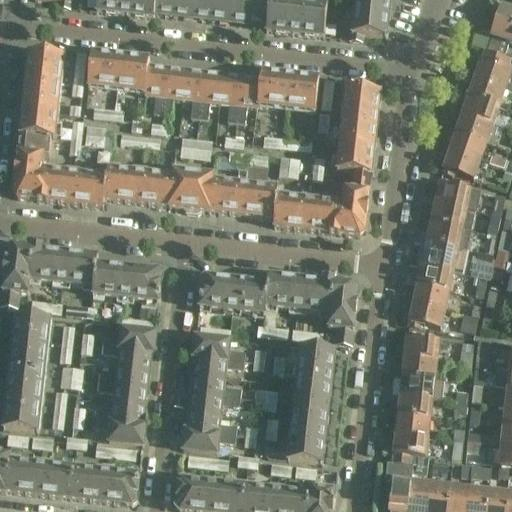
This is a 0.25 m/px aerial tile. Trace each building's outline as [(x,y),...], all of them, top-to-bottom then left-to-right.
[(34,0),(34,3),(58,6),(57,13),(70,14),(71,0),(34,0)] [(153,24),(154,15),(155,0),(97,0),(96,17),(153,24)] [(155,0),(154,15),(173,18),(174,0),(155,0)] [(174,0),(173,18),(192,20),(193,0),(174,0)] [(210,22),(212,0),(193,0),(192,20),(210,22)] [(212,0),(210,22),(230,24),(232,0),(212,0)] [(232,0),(230,24),(248,26),(250,0),(232,0)] [(250,0),(248,26),(267,28),(270,0),(250,0)] [(267,28),(266,36),(323,43),(327,7),(270,0),(267,28)] [(385,43),(390,0),(354,0),(349,46),(360,47),(361,40),(385,43)] [(479,30),(472,48),(486,53),(487,54),(505,60),(510,44),(511,36),(511,12),(500,8),(492,35),(479,30)] [(65,54),(53,53),(52,59),(28,56),(22,112),(58,116),(58,109),(54,109),(59,70),(63,70),(65,54)] [(482,63),(476,81),(505,91),(511,93),(511,72),(507,70),(508,67),(510,61),(509,61),(505,60),(487,54),(486,53),(485,55),(483,62),(482,63)] [(87,58),(76,56),(75,67),(86,69),(87,58)] [(148,63),(91,57),(87,93),(96,94),(135,98),(145,99),(148,71),(147,71),(148,63)] [(86,69),(75,67),(74,78),(84,80),(86,69)] [(166,73),(148,71),(145,99),(145,100),(145,102),(154,103),(152,120),(161,121),(166,73)] [(185,76),(166,73),(161,121),(170,122),(172,105),(182,106),(185,76)] [(203,78),(185,76),(182,106),(192,107),(190,124),(198,125),(203,78)] [(318,83),(261,76),(260,84),(256,112),(266,113),(314,119),(318,83)] [(84,80),(74,78),(73,89),(83,90),(84,80)] [(221,80),(203,78),(198,125),(207,126),(208,109),(218,110),(221,80)] [(240,82),(221,80),(218,110),(228,111),(226,128),(235,129),(240,82)] [(476,81),(470,99),(499,109),(505,91),(476,81)] [(260,84),(240,82),(235,129),(244,130),(245,113),(256,115),(256,112),(260,84)] [(335,86),(324,85),(323,96),(334,97),(335,86)] [(339,141),(338,149),(374,153),(380,96),(356,94),(356,87),(345,85),(343,102),(339,141)] [(71,100),(82,102),(83,90),(73,89),(71,100)] [(322,105),(332,106),(334,97),(323,96),(322,105)] [(117,97),(115,114),(114,114),(113,125),(123,126),(124,112),(120,112),(122,97),(117,97)] [(470,99),(463,118),(503,131),(506,124),(495,121),(499,109),(470,99)] [(321,114),(331,115),(332,106),(322,105),(321,114)] [(71,110),(69,119),(80,121),(81,111),(71,110)] [(22,112),(19,140),(52,143),(54,143),(58,116),(22,112)] [(103,124),(104,113),(94,112),(93,123),(103,124)] [(104,113),(103,124),(113,125),(114,114),(104,113)] [(144,118),(133,117),(132,126),(143,128),(144,118)] [(331,119),(320,117),(319,127),(329,128),(331,119)] [(463,118),(457,136),(486,146),(489,138),(500,141),(503,131),(463,118)] [(84,127),(73,126),(72,139),(82,141),(84,127)] [(131,136),(141,137),(143,128),(132,126),(131,136)] [(317,136),(328,138),(329,128),(319,127),(317,136)] [(152,128),(151,138),(160,139),(161,129),(152,128)] [(170,140),(171,130),(161,129),(160,139),(170,140)] [(97,131),(87,130),(86,140),(96,141),(97,131)] [(106,136),(106,132),(97,131),(96,141),(105,142),(106,136)] [(115,137),(106,136),(105,142),(104,155),(111,156),(111,153),(113,153),(115,137)] [(457,136),(451,154),(480,164),(486,146),(457,136)] [(72,139),(71,146),(70,149),(81,151),(82,141),(72,139)] [(121,139),(120,149),(130,150),(131,140),(121,139)] [(52,143),(19,140),(13,199),(17,204),(37,206),(40,175),(42,161),(50,162),(52,143)] [(85,150),(95,151),(96,141),(86,140),(85,150)] [(140,152),(141,141),(131,140),(130,150),(140,152)] [(264,140),(263,151),(273,152),(274,141),(264,140)] [(103,152),(102,155),(104,155),(105,142),(96,141),(95,151),(103,152)] [(141,141),(140,152),(150,153),(151,142),(141,141)] [(226,141),(225,152),(234,153),(235,142),(226,141)] [(274,141),(273,152),(282,153),(284,143),(274,141)] [(159,154),(161,143),(151,142),(150,153),(159,154)] [(182,142),(181,152),(191,153),(192,143),(182,142)] [(244,154),(245,144),(235,142),(234,153),(244,154)] [(202,144),(192,143),(191,153),(201,154),(202,144)] [(284,143),(282,153),(292,154),(293,144),(284,143)] [(212,146),(213,145),(202,144),(201,154),(211,155),(212,146)] [(293,144),(292,154),(302,155),(303,145),(293,144)] [(311,157),(313,146),(303,145),(302,155),(311,157)] [(212,146),(211,155),(210,164),(217,165),(219,147),(212,146)] [(69,159),(80,160),(81,151),(70,149),(69,159)] [(338,149),(335,175),(353,177),(371,180),(374,153),(338,149)] [(181,152),(180,162),(190,163),(191,153),(181,152)] [(190,163),(200,164),(201,154),(191,153),(190,163)] [(210,165),(210,164),(211,155),(201,154),(200,164),(210,165)] [(451,154),(443,177),(452,180),(453,177),(473,183),(480,164),(451,154)] [(229,156),(228,167),(238,168),(239,157),(229,156)] [(248,169),(249,158),(239,157),(238,168),(248,169)] [(249,158),(248,169),(258,170),(259,159),(249,158)] [(511,164),(492,158),(489,168),(505,173),(511,175),(511,164)] [(268,171),(269,160),(259,159),(258,170),(268,171)] [(291,163),(281,162),(280,171),(290,172),(291,163)] [(325,163),(314,162),(313,174),(324,175),(325,163)] [(300,164),(291,163),(290,172),(299,174),(300,164)] [(279,181),(288,182),(290,172),(280,171),(279,181)] [(288,182),(298,183),(299,174),(290,172),(288,182)] [(511,181),(511,175),(505,173),(501,185),(510,187),(511,181)] [(103,205),(168,212),(172,181),(106,174),(105,182),(103,205)] [(312,186),(323,188),(324,175),(313,174),(312,186)] [(105,182),(40,175),(37,206),(102,213),(103,205),(105,182)] [(172,181),(168,212),(177,213),(183,214),(186,218),(197,219),(201,216),(209,217),(212,186),(213,181),(172,177),(172,181)] [(341,208),(338,239),(359,242),(364,238),(370,183),(371,180),(353,177),(352,195),(343,194),(341,208)] [(441,183),(436,207),(466,213),(470,193),(449,189),(450,185),(441,183)] [(212,186),(209,217),(274,224),(276,201),(277,193),(212,186)] [(506,201),(496,199),(492,219),(502,221),(506,201)] [(274,224),(273,232),(338,239),(341,208),(276,201),(274,224)] [(436,207),(432,226),(470,234),(474,215),(466,213),(436,207)] [(511,219),(505,218),(502,235),(511,237),(511,232),(511,219)] [(489,233),(499,235),(502,221),(492,219),(489,233)] [(466,253),(470,234),(432,226),(428,244),(466,253)] [(502,236),(498,255),(508,257),(511,238),(502,236)] [(488,242),(484,258),(493,260),(497,244),(488,242)] [(422,269),(452,276),(461,278),(466,253),(428,244),(428,246),(419,244),(414,266),(423,268),(422,269)] [(30,284),(34,254),(11,252),(7,255),(0,310),(17,313),(19,297),(28,298),(30,284)] [(30,284),(93,291),(97,268),(98,261),(34,254),(30,284)] [(478,281),(486,282),(490,283),(491,283),(493,274),(492,274),(494,263),(477,260),(473,280),(478,281)] [(495,264),(493,274),(501,276),(504,266),(495,264)] [(158,307),(159,301),(161,279),(158,275),(97,268),(93,291),(92,299),(158,307)] [(448,295),(452,276),(422,269),(418,288),(448,295)] [(501,285),(503,276),(501,276),(493,274),(491,283),(501,285)] [(268,287),(224,282),(206,280),(202,285),(198,311),(265,319),(266,310),(268,287)] [(266,310),(330,318),(334,287),(269,280),(268,287),(266,310)] [(486,282),(478,281),(475,299),(482,301),(486,282)] [(334,287),(330,318),(329,332),(338,333),(336,349),(352,350),(359,294),(355,289),(334,287)] [(444,314),(448,295),(418,288),(414,307),(444,314)] [(511,306),(505,305),(504,309),(496,307),(498,297),(489,295),(486,311),(495,313),(503,314),(511,316),(511,306)] [(32,305),(31,316),(41,317),(42,306),(32,305)] [(42,306),(41,317),(51,318),(53,307),(42,306)] [(62,319),(63,308),(53,307),(51,318),(62,319)] [(414,307),(409,331),(419,333),(420,329),(440,333),(444,314),(414,307)] [(67,308),(66,320),(76,321),(77,310),(67,308)] [(77,310),(76,321),(86,322),(87,311),(77,310)] [(472,310),(471,319),(480,321),(481,312),(472,310)] [(96,323),(97,312),(87,311),(86,322),(96,323)] [(491,334),(495,313),(486,311),(481,333),(491,334)] [(459,336),(476,340),(480,321),(471,319),(463,317),(459,336)] [(9,375),(45,379),(46,371),(51,332),(52,323),(16,318),(9,375)] [(124,322),(123,333),(133,334),(134,324),(124,322)] [(144,325),(134,324),(133,334),(143,335),(144,325)] [(154,326),(144,325),(143,335),(153,336),(154,326)] [(75,332),(64,330),(63,339),(74,341),(75,332)] [(209,343),(210,332),(200,331),(198,342),(209,343)] [(278,343),(279,332),(269,331),(267,342),(278,343)] [(133,334),(123,333),(121,332),(120,344),(103,342),(102,350),(149,356),(153,357),(155,336),(153,336),(143,335),(133,334)] [(210,332),(209,343),(219,344),(220,334),(210,332)] [(288,345),(289,333),(279,332),(278,343),(288,345)] [(230,335),(220,334),(219,344),(229,345),(230,335)] [(293,334),(292,345),(302,346),(303,335),(293,334)] [(303,335),(302,346),(312,348),(313,336),(303,335)] [(322,349),(323,337),(313,336),(312,348),(322,349)] [(408,337),(405,361),(436,364),(438,344),(417,342),(418,338),(408,337)] [(94,339),(83,338),(82,348),(93,349),(94,339)] [(74,341),(63,339),(62,349),(73,350),(74,341)] [(195,341),(193,361),(197,361),(243,367),(244,358),(228,356),(229,345),(219,344),(209,343),(198,342),(195,341)] [(81,358),(92,359),(93,349),(82,348),(81,358)] [(275,360),(274,360),(273,371),(285,372),(287,349),(276,348),(275,360)] [(73,350),(62,349),(61,358),(72,359),(73,350)] [(146,375),(149,356),(102,350),(101,359),(118,361),(116,371),(146,375)] [(300,351),(299,360),(298,370),(333,374),(335,355),(300,351)] [(267,356),(255,354),(254,364),(265,366),(267,356)] [(474,356),(461,355),(460,367),(473,368),(474,356)] [(490,358),(477,356),(476,368),(489,369),(490,358)] [(60,367),(71,368),(72,359),(61,358),(60,367)] [(197,361),(195,379),(224,383),(226,373),(242,376),(243,367),(197,361)] [(405,361),(403,380),(444,385),(446,366),(445,365),(436,364),(405,361)] [(253,375),(264,376),(265,366),(254,364),(253,375)] [(459,377),(472,379),(473,368),(460,367),(459,377)] [(485,370),(488,371),(489,369),(476,368),(475,370),(474,387),(483,388),(485,370)] [(298,370),(296,388),(331,392),(333,374),(298,370)] [(63,371),(62,381),(72,383),(74,372),(63,371)] [(144,393),(146,375),(116,371),(115,381),(99,379),(97,387),(144,393)] [(272,381),(284,382),(285,372),(273,371),(272,381)] [(83,384),(84,374),(74,372),(72,383),(83,384)] [(495,372),(493,392),(507,393),(511,393),(511,373),(510,374),(495,372)] [(9,375),(2,432),(39,436),(45,379),(9,375)] [(195,379),(192,397),(239,403),(240,395),(223,393),(224,383),(195,379)] [(403,380),(401,399),(432,403),(442,404),(444,385),(403,380)] [(62,381),(60,392),(71,393),(72,383),(62,381)] [(81,395),(83,384),(72,383),(71,393),(81,395)] [(142,411),(144,393),(97,387),(96,396),(113,398),(112,408),(142,411)] [(489,399),(482,399),(483,388),(474,387),(472,406),(488,408),(489,399)] [(293,407),(329,412),(331,392),(296,388),(293,407)] [(256,393),(256,403),(266,404),(267,394),(256,393)] [(499,402),(498,410),(511,411),(511,393),(507,393),(506,403),(499,402)] [(278,395),(267,394),(266,404),(277,406),(278,395)] [(68,398),(56,396),(55,405),(67,407),(68,398)] [(469,397),(456,396),(455,405),(468,406),(469,397)] [(192,397),(190,416),(220,419),(221,410),(238,412),(239,403),(192,397)] [(401,399),(399,419),(430,422),(432,403),(401,399)] [(256,403),(254,414),(265,415),(266,404),(256,403)] [(265,415),(276,416),(277,406),(266,404),(265,415)] [(67,407),(55,405),(54,415),(66,416),(67,407)] [(454,421),(466,422),(468,406),(455,405),(454,421)] [(479,429),(481,409),(488,410),(488,408),(472,406),(470,428),(479,429)] [(329,412),(293,407),(292,417),(291,427),(327,431),(329,412)] [(140,429),(142,411),(112,408),(111,418),(94,416),(93,424),(140,429)] [(511,430),(511,411),(498,410),(498,412),(505,412),(503,430),(511,430)] [(86,413),(75,412),(73,422),(85,423),(86,413)] [(66,416),(54,415),(53,424),(65,425),(66,416)] [(190,416),(188,435),(235,440),(236,432),(219,430),(220,419),(190,416)] [(399,419),(397,438),(427,441),(430,422),(399,419)] [(72,432),(74,432),(84,433),(85,423),(73,422),(72,432)] [(278,425),(267,423),(266,434),(277,435),(278,425)] [(52,433),(64,434),(65,425),(53,424),(52,433)] [(144,430),(140,429),(93,424),(92,433),(109,435),(107,446),(142,450),(144,430)] [(291,427),(289,446),(325,450),(327,431),(291,427)] [(511,450),(511,430),(503,430),(501,449),(511,450)] [(258,432),(247,431),(246,441),(257,442),(258,432)] [(74,432),(73,441),(77,442),(83,442),(84,433),(74,432)] [(465,434),(454,433),(453,444),(464,445),(465,434)] [(235,440),(188,435),(184,434),(182,454),(216,458),(217,447),(234,449),(235,440)] [(265,444),(276,445),(277,435),(266,434),(265,444)] [(481,438),(468,437),(467,445),(481,447),(481,438)] [(8,438),(7,450),(18,451),(19,440),(8,438)] [(397,438),(393,467),(394,467),(409,469),(410,459),(417,460),(425,461),(427,441),(397,438)] [(28,452),(29,441),(19,440),(18,451),(28,452)] [(33,441),(32,453),(42,454),(43,442),(33,441)] [(67,441),(66,452),(76,453),(77,442),(73,441),(67,441)] [(244,451),(256,453),(257,442),(246,441),(244,451)] [(53,455),(54,443),(43,442),(42,454),(53,455)] [(88,443),(83,442),(77,442),(76,453),(87,454),(88,443)] [(463,446),(464,446),(464,445),(453,444),(453,445),(455,445),(454,456),(462,457),(463,446)] [(466,456),(479,458),(481,447),(467,445),(466,456)] [(287,465),(322,469),(325,450),(289,446),(288,455),(287,465)] [(511,450),(501,449),(499,469),(506,470),(511,470),(511,450)] [(96,450),(95,461),(105,462),(107,451),(96,450)] [(107,451),(105,462),(116,463),(117,452),(107,451)] [(117,452),(116,463),(126,464),(127,453),(117,452)] [(136,465),(137,454),(127,453),(126,464),(136,465)] [(0,495),(5,496),(6,495),(9,464),(10,459),(0,457),(0,495)] [(387,472),(386,483),(391,484),(387,511),(408,511),(411,485),(412,478),(413,468),(417,468),(417,460),(410,459),(409,469),(394,467),(393,467),(393,472),(387,472)] [(189,460),(187,471),(198,472),(199,461),(189,460)] [(239,460),(237,471),(247,472),(249,461),(239,460)] [(413,468),(412,478),(427,480),(429,462),(425,461),(417,460),(417,468),(413,468)] [(199,461),(198,472),(208,473),(209,462),(199,461)] [(258,473),(259,462),(249,461),(247,472),(258,473)] [(209,462),(208,473),(218,475),(219,463),(209,462)] [(228,476),(229,464),(219,463),(218,475),(228,476)] [(75,472),(9,464),(6,495),(18,497),(71,503),(75,472)] [(432,480),(447,482),(449,468),(433,466),(432,480)] [(271,468),(270,479),(281,480),(282,469),(271,468)] [(291,481),(292,470),(282,469),(281,480),(291,481)] [(508,480),(505,480),(506,470),(499,469),(497,481),(508,482),(508,480)] [(462,470),(461,482),(470,483),(471,471),(462,470)] [(296,471),(295,482),(305,483),(307,472),(296,471)] [(471,471),(470,482),(490,485),(491,473),(471,471)] [(138,479),(75,472),(71,503),(131,510),(136,507),(138,479)] [(316,484),(317,473),(307,472),(305,483),(316,484)] [(179,484),(178,489),(175,511),(241,511),(244,491),(179,484)] [(411,485),(408,511),(427,511),(430,487),(411,485)] [(430,487),(427,511),(447,511),(450,490),(430,487)] [(450,490),(447,511),(466,511),(469,492),(450,490)] [(241,511),(307,511),(309,498),(244,491),(241,511)] [(469,492),(466,511),(486,511),(488,494),(469,492)] [(333,511),(335,495),(310,493),(309,498),(307,511),(333,511)] [(488,494),(486,511),(505,511),(507,496),(488,494)]
